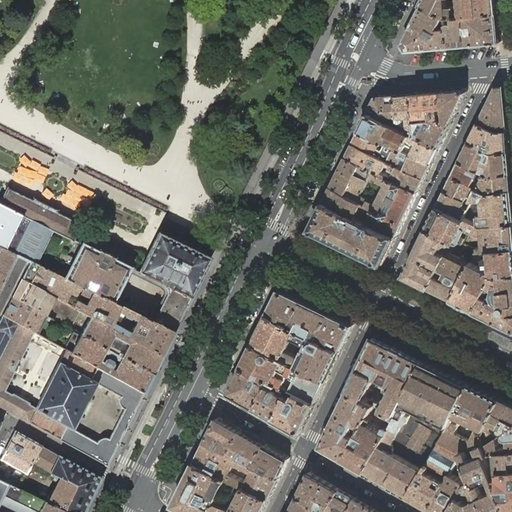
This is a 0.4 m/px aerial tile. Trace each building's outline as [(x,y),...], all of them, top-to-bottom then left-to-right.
[(456,11),(456,5),(455,0),(425,0),(424,3),(437,10),(446,14),(449,16),(457,15),(456,11)] [(499,11),(497,0),(462,0),(463,11),(456,11),(457,15),(466,14),(490,12),(499,11)] [(437,10),(424,3),(405,43),(407,46),(409,49),(452,46),(450,26),(449,22),(449,16),(446,14),(437,10)] [(501,41),(499,11),(490,12),(466,14),(467,26),(468,32),(470,44),(501,41)] [(450,26),(452,46),(470,44),(468,32),(467,26),(466,14),(457,15),(449,16),(449,22),(450,26)] [(498,85),(488,107),(497,111),(508,110),(505,84),(498,85)] [(466,88),(444,90),(446,105),(447,105),(448,117),(446,119),(452,123),(468,91),(466,88)] [(444,90),(416,92),(418,120),(421,120),(422,120),(422,115),(431,115),(431,119),(434,119),(442,118),(441,106),(446,105),(444,90)] [(410,115),(411,131),(414,132),(420,135),(419,130),(419,127),(418,120),(416,92),(397,94),(400,115),(400,119),(401,119),(401,120),(402,120),(403,120),(404,120),(405,120),(405,119),(406,119),(406,118),(407,117),(407,116),(407,115),(410,115)] [(393,115),(401,121),(400,119),(400,115),(397,94),(386,95),(385,110),(393,115)] [(390,120),(401,125),(401,121),(393,115),(385,110),(386,95),(378,95),(371,110),(390,120)] [(488,107),(481,120),(503,130),(509,129),(508,110),(497,111),(488,107)] [(411,131),(401,125),(390,120),(371,110),(362,128),(387,140),(396,145),(398,145),(406,149),(410,141),(414,132),(411,131)] [(421,120),(418,120),(419,127),(419,130),(420,135),(441,146),(452,123),(446,119),(443,118),(442,118),(434,119),(431,119),(422,120),(421,120)] [(481,120),(473,139),(495,149),(497,151),(511,149),(509,129),(503,130),(481,120)] [(387,140),(362,128),(355,142),(391,160),(398,145),(396,145),(387,140)] [(441,146),(420,135),(414,132),(410,141),(406,149),(407,150),(413,153),(433,163),(441,146)] [(473,139),(463,159),(482,168),(484,170),(486,170),(488,172),(489,172),(493,174),(511,172),(511,159),(511,149),(497,151),(495,149),(473,139)] [(349,155),(384,173),(389,175),(419,191),(426,177),(406,168),(400,164),(391,160),(355,142),(349,155)] [(407,150),(406,149),(398,145),(391,160),(400,164),(406,168),(426,177),(433,163),(413,153),(407,150)] [(384,173),(349,155),(334,185),(369,203),(372,197),(381,179),(384,173)] [(463,159),(456,174),(461,177),(467,180),(475,183),(479,185),(480,182),(486,170),(484,170),(482,168),(463,159)] [(490,191),(511,189),(511,172),(493,174),(489,172),(488,172),(486,170),(480,182),(479,185),(481,186),(481,187),(490,191)] [(404,222),(419,191),(389,175),(384,173),(381,179),(388,183),(379,201),(372,197),(369,203),(371,204),(376,207),(404,222)] [(474,201),(475,198),(476,195),(481,186),(479,185),(475,183),(467,180),(461,177),(456,174),(448,189),(454,192),(460,194),(469,199),(474,201)] [(369,203),(334,185),(327,200),(359,217),(364,219),(369,209),(371,204),(369,203)] [(499,223),(511,222),(511,189),(490,191),(481,187),(481,186),(476,195),(475,198),(485,198),(487,212),(486,212),(482,212),(482,213),(481,214),(480,214),(481,223),(485,225),(499,223)] [(7,187),(0,203),(0,204),(2,205),(22,215),(53,231),(73,241),(81,224),(57,212),(57,210),(33,198),(32,200),(21,194),(7,187)] [(448,189),(441,204),(466,216),(471,207),(474,201),(469,199),(460,194),(454,192),(448,189)] [(359,217),(327,200),(313,228),(384,263),(398,236),(369,221),(364,219),(359,217)] [(398,236),(404,222),(376,207),(371,204),(369,209),(364,219),(369,221),(398,236)] [(441,204),(430,226),(455,239),(459,240),(462,242),(464,243),(467,238),(465,237),(469,228),(466,227),(465,226),(469,218),(466,216),(441,204)] [(0,210),(20,220),(22,215),(2,205),(0,208),(0,210)] [(38,261),(53,231),(22,215),(20,220),(0,210),(0,242),(7,246),(5,250),(17,255),(16,256),(19,257),(27,261),(30,262),(36,265),(38,261)] [(480,246),(481,250),(484,250),(487,249),(494,249),(511,247),(511,222),(499,223),(485,225),(481,223),(469,218),(465,226),(466,227),(469,228),(471,229),(476,231),(474,236),(478,237),(486,236),(487,245),(480,246)] [(455,239),(430,226),(407,274),(432,286),(439,273),(442,267),(449,252),(453,243),(454,242),(455,239)] [(158,233),(146,256),(138,272),(158,282),(161,277),(172,282),(170,288),(191,298),(211,259),(158,233)] [(439,273),(432,286),(444,292),(456,298),(473,264),(474,260),(479,250),(464,243),(462,242),(459,240),(455,239),(454,242),(453,243),(449,252),(442,267),(439,273)] [(71,265),(64,279),(83,288),(113,303),(130,267),(114,260),(115,258),(99,251),(98,252),(82,244),(74,259),(71,265)] [(0,272),(6,276),(11,266),(16,256),(17,255),(5,250),(0,247),(0,272)] [(473,264),(456,298),(478,309),(487,292),(491,284),(496,274),(511,272),(511,247),(494,249),(495,266),(494,266),(493,266),(492,266),(491,266),(491,267),(490,267),(490,268),(481,264),(484,250),(481,250),(479,250),(474,260),(473,264)] [(45,269),(36,265),(30,262),(21,279),(55,297),(73,308),(83,288),(64,279),(45,269)] [(487,292),(478,309),(511,325),(511,272),(496,274),(491,284),(487,292)] [(52,318),(54,320),(71,329),(80,312),(73,308),(55,297),(21,279),(12,297),(45,315),(52,318)] [(170,288),(166,286),(167,287),(168,288),(169,290),(168,294),(156,318),(154,320),(152,321),(174,333),(191,298),(170,288)] [(73,308),(80,312),(90,317),(162,356),(174,333),(152,321),(151,321),(150,321),(149,320),(113,303),(83,288),(73,308)] [(283,288),(271,313),(314,334),(343,349),(355,324),(283,288)] [(35,333),(42,337),(45,331),(38,328),(44,317),(50,321),(52,318),(45,315),(12,297),(3,315),(35,333)] [(271,313),(256,342),(288,358),(298,363),(300,364),(303,356),(298,353),(296,352),(301,342),(303,338),(310,341),(314,334),(271,313)] [(125,424),(127,426),(144,393),(96,367),(71,353),(44,338),(42,337),(35,333),(3,315),(0,320),(0,407),(8,412),(107,466),(124,432),(121,431),(120,432),(117,433),(112,432),(109,439),(106,438),(101,438),(98,440),(96,442),(73,429),(96,384),(120,397),(119,400),(119,404),(121,407),(124,409),(120,416),(122,417),(124,420),(125,422),(125,424)] [(90,317),(81,335),(107,349),(121,357),(153,375),(162,356),(90,317)] [(303,356),(300,364),(329,378),(343,349),(314,334),(310,341),(303,338),(301,342),(308,346),(306,350),(301,348),(300,349),(298,353),(303,356)] [(81,335),(71,353),(96,367),(144,393),(153,375),(121,357),(114,370),(111,369),(114,365),(113,361),(108,358),(104,359),(102,364),(99,362),(107,349),(81,335)] [(377,335),(351,390),(366,398),(377,375),(396,384),(384,407),(386,408),(399,414),(426,359),(377,335)] [(256,342),(245,365),(273,379),(276,380),(279,382),(286,385),(289,387),(300,364),(298,363),(288,358),(256,342)] [(472,382),(426,359),(399,414),(394,423),(392,427),(382,444),(368,469),(389,481),(408,449),(430,462),(443,439),(448,429),(453,421),(472,382)] [(329,378),(300,364),(289,387),(293,388),(299,391),(318,401),(329,378)] [(273,379),(245,365),(232,391),(258,406),(271,383),(273,379)] [(377,375),(366,398),(376,403),(380,405),(384,407),(396,384),(377,375)] [(271,383),(258,406),(277,417),(290,394),(293,388),(289,387),(286,385),(279,382),(276,380),(273,379),(271,383)] [(503,397),(472,382),(453,421),(448,429),(443,439),(464,451),(470,449),(480,446),(489,443),(485,434),(492,420),(503,397)] [(366,398),(351,390),(337,417),(324,444),(346,457),(367,420),(370,415),(374,417),(375,414),(371,412),(376,403),(366,398)] [(290,394),(277,417),(303,432),(318,401),(299,391),(296,397),(290,394)] [(511,427),(511,401),(503,397),(492,420),(485,434),(489,443),(498,437),(501,435),(507,431),(507,430),(511,427)] [(367,420),(346,457),(368,469),(382,444),(392,427),(394,423),(399,414),(386,408),(381,416),(390,420),(388,425),(385,430),(371,422),(374,417),(370,415),(367,420)] [(219,416),(207,440),(228,450),(229,447),(233,449),(243,430),(219,416)] [(498,437),(489,443),(492,452),(497,451),(511,449),(511,427),(507,430),(507,431),(507,434),(507,436),(509,437),(511,438),(511,445),(502,446),(501,435),(498,437)] [(266,444),(243,430),(233,449),(231,451),(256,463),(266,444)] [(14,431),(1,459),(26,473),(32,461),(41,446),(14,431)] [(426,469),(411,494),(422,500),(433,506),(452,472),(464,451),(443,439),(430,462),(426,469)] [(207,440),(197,460),(230,476),(238,480),(246,485),(271,497),(281,476),(256,463),(231,451),(228,450),(207,440)] [(470,449),(464,451),(467,458),(474,473),(477,480),(490,511),(511,511),(511,510),(506,495),(503,487),(498,476),(496,470),(494,465),(489,452),(492,452),(489,443),(480,446),(470,449)] [(256,463),(281,476),(290,457),(266,444),(256,463)] [(32,461),(49,472),(57,455),(41,446),(32,461)] [(408,449),(389,481),(411,494),(426,469),(430,462),(408,449)] [(511,449),(497,451),(492,452),(493,456),(497,455),(499,465),(494,465),(496,470),(499,470),(502,470),(511,468),(511,449)] [(452,472),(433,506),(443,511),(451,511),(462,493),(463,494),(470,481),(458,475),(467,458),(464,451),(452,472)] [(45,503),(64,511),(84,511),(85,511),(101,479),(57,455),(49,472),(58,477),(50,493),(45,503)] [(230,476),(197,460),(176,503),(193,511),(211,511),(218,501),(230,476)] [(511,468),(502,470),(499,470),(496,470),(498,476),(503,487),(506,495),(511,510),(511,468)] [(330,509),(342,487),(312,470),(301,493),(330,509)] [(462,493),(451,511),(490,511),(477,480),(474,473),(470,481),(463,494),(462,493)] [(64,511),(45,503),(42,501),(17,489),(8,484),(0,480),(0,511),(64,511)] [(263,511),(271,497),(246,485),(235,507),(236,507),(233,511),(263,511)] [(349,511),(358,496),(342,487),(330,509),(328,511),(349,511)] [(328,511),(330,509),(301,493),(296,502),(292,511),(328,511)] [(218,501),(211,511),(233,511),(236,507),(235,507),(232,506),(234,503),(233,500),(232,498),(230,497),(229,496),(226,497),(220,500),(220,501),(218,501)] [(386,511),(358,496),(349,511),(386,511)]
